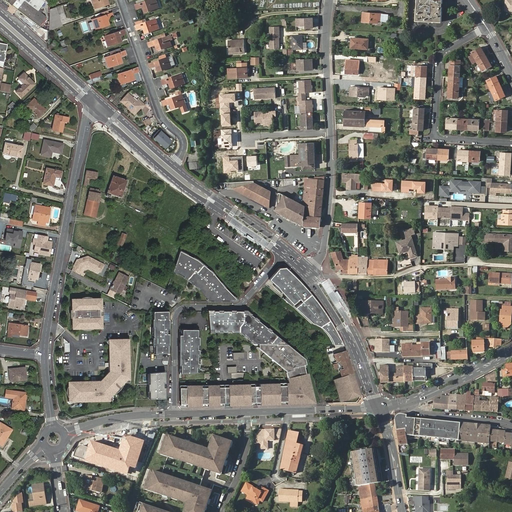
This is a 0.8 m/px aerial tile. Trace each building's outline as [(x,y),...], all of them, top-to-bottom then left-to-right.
[(43,10),(40,8),(38,10),(24,0),(5,0),(11,5),(17,9),(39,26),(46,17),(41,13),(43,10)] [(42,0),(24,0),(38,10),(40,8),(44,1),(42,0)] [(105,0),(106,3),(94,7),(95,8),(108,4),(107,0),(105,0)] [(156,0),(148,0),(135,5),(137,9),(143,7),(145,6),(146,10),(158,6),(156,0)] [(417,0),(417,10),(416,20),(442,22),(442,11),(442,0),(417,0)] [(48,31),(62,26),(56,7),(49,10),(48,31)] [(107,19),(113,17),(112,13),(109,14),(108,10),(100,13),(101,16),(92,20),(95,28),(107,24),(106,19),(107,19)] [(363,13),(363,21),(378,22),(378,20),(381,20),(382,14),(363,13)] [(313,27),(313,17),(296,18),(297,25),(306,25),(306,28),(313,27)] [(148,21),(136,26),(137,29),(143,27),(145,27),(146,31),(159,27),(156,18),(148,21)] [(107,24),(95,28),(95,29),(109,25),(107,19),(106,19),(107,24)] [(279,47),(279,38),(279,36),(280,36),(279,26),(270,27),(270,38),(270,49),(279,49),(279,47)] [(119,36),(126,34),(124,30),(104,36),(107,45),(119,41),(118,36),(119,36)] [(303,48),(302,35),(293,36),(294,49),(303,48)] [(121,41),(119,36),(118,36),(119,41),(107,45),(107,46),(121,41)] [(168,36),(148,42),(150,46),(156,44),(157,44),(159,48),(171,44),(168,36)] [(368,49),(369,39),(352,38),(352,47),(368,49)] [(229,40),(229,54),(245,52),(244,39),(229,40)] [(477,61),(487,56),(481,46),(472,51),(474,55),(471,57),(474,63),(477,61)] [(120,57),(126,55),(125,51),(120,52),(111,55),(105,57),(108,66),(120,62),(119,57),(120,57)] [(161,59),(149,63),(150,68),(157,65),(158,65),(159,69),(171,65),(169,58),(169,57),(167,57),(166,53),(160,55),(161,59)] [(492,65),(487,56),(477,61),(483,70),(492,65)] [(120,62),(108,66),(108,68),(122,62),(120,57),(119,57),(120,62)] [(313,69),(312,59),(298,60),(298,70),(313,69)] [(358,74),(359,61),(347,60),(346,73),(358,74)] [(450,76),(460,76),(460,66),(460,61),(452,60),(451,65),(450,76)] [(246,68),(247,68),(247,63),(238,64),(238,68),(229,68),(230,78),(239,77),(239,76),(246,75),(246,68)] [(416,77),(426,77),(427,66),(417,66),(416,77)] [(132,74),(139,72),(137,68),(117,74),(120,83),(133,79),(131,74),(132,74)] [(248,77),(247,68),(246,68),(246,75),(239,76),(239,77),(248,77)] [(90,75),(92,79),(102,75),(101,71),(90,75)] [(21,97),(35,84),(24,73),(18,78),(24,84),(16,92),(21,97)] [(182,73),(161,80),(163,84),(169,82),(170,82),(172,86),(185,82),(182,75),(182,73)] [(135,80),(132,74),(131,74),(133,79),(120,83),(121,85),(135,80)] [(463,83),(463,77),(460,76),(450,76),(450,86),(459,87),(460,83),(463,83)] [(492,90),(501,86),(497,76),(487,80),(492,90)] [(426,88),(426,77),(416,77),(416,87),(426,88)] [(312,80),(299,80),(300,94),(298,94),(299,101),(300,101),(301,113),(313,113),(313,100),(306,101),(306,93),(312,93),(312,80)] [(0,91),(9,93),(10,85),(2,84),(0,91)] [(459,98),(459,87),(450,86),(449,97),(459,98)] [(505,96),(501,86),(492,90),(496,100),(505,96)] [(274,87),(253,88),(253,99),(274,98),(274,87)] [(369,94),(369,88),(351,87),(351,95),(366,96),(366,94),(369,94)] [(396,88),(378,87),(377,99),(395,100),(396,88)] [(425,98),(426,88),(416,87),(415,98),(425,98)] [(129,105),(128,106),(135,112),(140,106),(142,108),(145,105),(139,98),(137,100),(128,92),(121,100),(124,103),(126,103),(129,105)] [(183,95),(162,101),(163,105),(170,103),(171,103),(173,107),(181,104),(182,105),(180,106),(182,110),(187,108),(183,95)] [(27,106),(38,117),(45,109),(34,99),(27,106)] [(371,108),(371,106),(366,106),(366,112),(365,119),(371,119),(380,119),(380,114),(371,114),(371,108)] [(414,118),(424,119),(425,109),(415,108),(414,118)] [(346,110),(345,118),(365,119),(366,112),(346,110)] [(497,120),(507,121),(508,111),(498,110),(497,120)] [(274,111),(254,112),(254,122),(263,121),(264,125),(267,124),(267,125),(272,125),(271,115),(274,115),(274,111)] [(314,129),(313,113),(301,113),(296,114),(297,130),(314,129)] [(52,130),(62,132),(64,121),(67,122),(68,117),(55,114),(52,130)] [(143,120),(146,125),(152,122),(149,117),(143,120)] [(371,126),(370,132),(381,133),(382,126),(382,121),(371,120),(371,119),(365,119),(345,118),(345,124),(365,126),(365,125),(371,126)] [(423,130),(424,119),(414,118),(413,129),(411,129),(411,134),(412,134),(418,135),(419,129),(423,130)] [(457,128),(458,118),(448,118),(447,128),(457,128)] [(468,119),(458,118),(457,128),(467,129),(468,119)] [(479,120),(468,119),(467,129),(479,130),(479,120)] [(507,131),(507,121),(497,120),(497,131),(507,131)] [(28,128),(31,133),(37,127),(33,123),(28,128)] [(171,141),(165,135),(159,129),(155,134),(161,139),(168,145),(171,141)] [(31,133),(24,131),(23,139),(30,140),(30,138),(31,133)] [(61,153),(63,144),(44,140),(41,154),(51,156),(52,151),(61,153)] [(351,143),(350,143),(350,158),(351,158),(351,161),(358,161),(358,158),(359,157),(358,143),(357,143),(357,140),(350,140),(351,143)] [(302,166),(315,165),(316,165),(314,142),(301,143),(301,155),(299,155),(286,156),(286,166),(302,166)] [(22,158),(24,146),(5,143),(3,154),(22,158)] [(438,159),(438,149),(428,148),(427,158),(438,159)] [(449,149),(438,149),(438,159),(449,160),(449,149)] [(469,161),(470,151),(459,150),(458,160),(469,161)] [(480,151),(470,151),(469,161),(480,161),(480,151)] [(501,163),(511,164),(511,153),(502,153),(501,163)] [(510,175),(511,164),(501,163),(500,174),(510,175)] [(52,185),(53,182),(55,176),(60,177),(61,172),(47,169),(44,179),(44,183),(52,185)] [(89,184),(90,178),(96,179),(97,172),(87,170),(84,184),(84,185),(86,185),(86,184),(89,184)] [(347,188),(356,189),(356,182),(360,182),(361,175),(344,174),(343,181),(348,181),(347,188)] [(121,197),(127,180),(113,175),(106,195),(110,197),(111,194),(121,197)] [(304,187),(303,205),(306,207),(307,201),(308,187),(309,178),(325,180),(325,177),(311,178),(309,178),(305,178),(304,187)] [(300,205),(298,222),(304,225),(320,227),(321,217),(322,217),(325,180),(309,178),(308,187),(307,201),(306,207),(303,205),(280,193),(279,200),(300,205)] [(393,179),(385,179),(385,183),(373,182),(373,191),(393,192),(393,179)] [(426,193),(426,181),(402,180),(402,192),(409,192),(409,189),(418,189),(418,193),(426,193)] [(254,181),(228,182),(228,189),(232,189),(270,209),(271,192),(254,183),(254,181)] [(480,192),(481,183),(470,182),(470,183),(462,183),(462,181),(451,181),(451,187),(446,187),(445,196),(449,196),(449,190),(461,191),(461,190),(469,190),(469,192),(480,192)] [(496,194),(496,192),(511,193),(511,185),(492,183),(491,194),(496,194)] [(84,214),(95,216),(101,190),(90,188),(84,214)] [(278,211),(298,222),(300,205),(279,200),(278,211)] [(371,218),(372,203),(361,203),(360,217),(371,218)] [(35,205),(32,220),(39,221),(38,225),(45,226),(46,222),(48,223),(50,208),(35,205)] [(443,212),(439,212),(439,208),(427,208),(427,217),(450,218),(450,216),(462,216),(462,220),(469,220),(470,215),(462,214),(463,208),(451,207),(450,211),(448,210),(448,209),(443,209),(443,212)] [(511,210),(504,210),(504,214),(502,214),(502,220),(499,220),(498,225),(511,225),(511,210)] [(19,247),(22,231),(18,230),(18,231),(14,231),(14,230),(7,228),(5,240),(15,243),(15,246),(19,247)] [(397,242),(400,253),(409,250),(411,257),(417,256),(409,232),(405,233),(407,239),(397,242)] [(454,248),(454,244),(437,244),(438,233),(434,233),(434,247),(454,248)] [(438,233),(437,244),(454,244),(457,245),(458,234),(438,233)] [(49,256),(51,243),(49,242),(48,244),(46,243),(47,236),(38,234),(37,240),(33,239),(32,244),(35,245),(34,252),(39,252),(38,254),(49,256)] [(495,241),(495,242),(504,243),(504,250),(511,249),(511,235),(486,234),(486,241),(495,241)] [(120,237),(118,242),(116,246),(121,249),(125,239),(120,237)] [(196,286),(202,263),(187,254),(180,251),(173,272),(188,280),(196,286)] [(331,253),(338,270),(341,269),(341,274),(349,274),(349,259),(344,259),(340,251),(331,253)] [(358,253),(358,257),(359,257),(359,259),(358,274),(367,274),(368,259),(368,256),(368,253),(358,253)] [(72,271),(80,274),(84,267),(90,266),(97,270),(101,262),(89,256),(79,259),(77,263),(75,264),(73,267),(74,267),(72,271)] [(349,274),(358,274),(359,259),(353,259),(353,257),(350,257),(350,259),(349,259),(349,274)] [(368,259),(367,274),(387,274),(388,260),(378,259),(378,257),(373,257),(373,259),(368,259)] [(27,259),(21,285),(26,286),(27,281),(34,283),(35,279),(37,279),(40,264),(31,262),(31,260),(27,259)] [(237,300),(222,284),(212,272),(202,264),(202,263),(196,286),(207,299),(207,300),(208,301),(236,301),(237,300)] [(317,303),(313,297),(309,292),(300,282),(290,273),(285,268),(278,268),(268,280),(277,288),(286,296),(283,299),(301,314),(311,323),(314,324),(315,325),(319,327),(320,327),(322,329),(324,331),(325,332),(328,335),(329,337),(331,341),(332,344),(333,346),(343,345),(336,333),(333,327),(325,314),(322,309),(317,303)] [(117,282),(113,290),(122,295),(131,278),(120,272),(115,281),(117,282)] [(511,284),(511,275),(511,274),(485,273),(484,282),(511,284)] [(448,278),(448,280),(437,280),(437,290),(455,289),(455,278),(448,278)] [(415,291),(415,282),(404,283),(405,292),(415,291)] [(25,297),(35,299),(37,293),(10,288),(7,307),(20,309),(21,306),(23,306),(24,299),(25,297)] [(100,298),(71,299),(72,328),(101,327),(100,298)] [(364,313),(379,313),(379,306),(383,306),(383,301),(364,302),(364,313)] [(481,312),(481,301),(472,301),(471,319),(485,320),(485,312),(483,312),(481,312)] [(509,316),(511,316),(511,311),(511,306),(502,306),(502,310),(501,309),(500,324),(509,324),(509,316)] [(421,323),(427,323),(431,324),(431,309),(421,309),(421,317),(417,317),(416,324),(421,325),(421,323)] [(447,318),(447,321),(446,321),(446,329),(458,330),(458,311),(448,310),(448,315),(447,316),(447,318)] [(169,353),(169,319),(169,317),(169,316),(169,311),(153,311),(153,319),(153,327),(153,338),(153,340),(150,340),(149,353),(169,353)] [(247,311),(208,311),(209,332),(238,332),(252,342),(258,343),(286,344),(247,311)] [(401,327),(401,332),(409,332),(410,327),(408,327),(408,312),(402,312),(396,311),(395,322),(394,322),(394,327),(401,327)] [(11,337),(11,334),(27,336),(28,326),(9,323),(8,330),(8,333),(7,337),(11,337)] [(199,373),(199,330),(179,330),(179,375),(196,373),(199,373)] [(127,339),(110,340),(111,370),(99,381),(67,382),(68,401),(109,398),(126,379),(129,379),(127,339)] [(389,339),(376,339),(376,352),(389,352),(389,339)] [(473,342),(473,351),(485,350),(485,342),(473,342)] [(215,384),(180,385),(180,407),(228,405),(315,403),(308,371),(306,372),(304,364),(306,364),(305,358),(286,344),(258,343),(258,346),(286,369),(288,382),(228,384),(215,384)] [(412,354),(412,356),(430,355),(430,343),(422,343),(422,345),(412,346),(412,344),(403,344),(403,354),(412,354)] [(341,376),(352,372),(353,372),(345,351),(334,354),(337,363),(333,364),(335,370),(339,368),(341,376)] [(467,359),(467,351),(447,352),(448,358),(452,358),(452,359),(467,359)] [(511,364),(506,365),(506,369),(502,370),(503,377),(511,375),(511,364)] [(381,383),(390,382),(389,374),(389,365),(380,366),(381,383)] [(389,374),(390,382),(421,381),(421,380),(421,376),(421,367),(396,366),(396,373),(389,374)] [(24,368),(9,369),(10,381),(26,380),(24,368)] [(360,396),(352,372),(341,376),(342,376),(349,399),(360,396)] [(342,376),(335,378),(334,378),(341,401),(349,399),(342,376)] [(490,393),(494,393),(495,384),(483,383),(483,390),(490,391),(490,393)] [(142,387),(143,400),(158,398),(156,385),(142,387)] [(12,408),(24,410),(26,393),(14,391),(12,408)] [(449,409),(473,411),(474,396),(450,394),(450,396),(449,409)] [(433,408),(449,409),(450,396),(442,395),(441,399),(433,399),(433,408)] [(474,396),(473,411),(498,412),(499,399),(499,398),(491,397),(490,402),(479,401),(480,396),(474,396)] [(452,439),(454,422),(407,417),(408,421),(408,429),(406,429),(406,433),(406,435),(430,437),(429,441),(449,443),(449,439),(452,439)] [(408,429),(408,421),(397,422),(398,430),(406,429),(408,429)] [(6,437),(7,438),(12,430),(0,423),(0,422),(0,442),(1,443),(6,437)] [(490,430),(491,426),(484,425),(484,427),(471,425),(471,424),(454,422),(452,439),(489,443),(489,441),(490,430)] [(265,431),(257,431),(253,443),(253,444),(260,444),(262,444),(262,446),(267,446),(268,445),(268,441),(275,440),(275,441),(279,441),(282,429),(265,429),(265,431)] [(406,429),(398,430),(400,445),(407,443),(406,435),(406,433),(406,429)] [(511,448),(511,434),(505,434),(505,432),(490,430),(489,441),(504,443),(504,444),(511,445),(511,448)] [(281,469),(296,473),(303,446),(297,444),(299,434),(289,431),(281,469)] [(209,451),(163,434),(157,452),(168,456),(205,470),(206,470),(221,475),(232,443),(214,437),(209,451)] [(142,450),(143,446),(146,440),(138,436),(130,452),(131,452),(137,455),(139,456),(142,450)] [(111,443),(108,455),(118,457),(121,444),(117,443),(116,445),(113,444),(111,443)] [(81,446),(79,450),(78,449),(73,455),(81,460),(84,455),(94,455),(93,447),(89,447),(89,446),(81,446)] [(375,484),(380,483),(374,449),(353,452),(357,477),(352,478),(354,487),(358,487),(375,484)] [(455,450),(441,450),(441,459),(455,459),(455,465),(468,465),(468,454),(455,454),(455,450)] [(161,474),(199,487),(206,470),(205,470),(168,456),(161,474)] [(199,487),(161,474),(147,469),(141,487),(187,503),(183,511),(203,511),(211,492),(199,487)] [(430,469),(420,469),(420,484),(430,485),(430,469)] [(90,481),(88,489),(101,492),(104,480),(87,476),(86,480),(90,481)] [(460,490),(460,477),(453,477),(448,477),(448,490),(460,490)] [(256,497),(260,499),(263,500),(269,489),(263,486),(261,490),(254,486),(254,485),(247,481),(242,490),(248,494),(246,497),(253,501),(256,497)] [(30,506),(46,504),(44,484),(33,486),(35,501),(30,501),(30,506)] [(377,497),(375,484),(358,487),(361,500),(377,497)] [(292,490),(292,489),(281,488),(280,500),(299,502),(299,501),(303,502),(304,491),(300,491),(300,490),(295,489),(294,491),(292,490)] [(363,509),(378,506),(377,497),(361,500),(363,509)] [(429,511),(430,505),(426,505),(426,501),(429,501),(429,497),(414,497),(414,500),(417,500),(416,509),(417,509),(417,511),(429,511)] [(81,509),(80,511),(97,511),(99,506),(80,500),(78,508),(81,509)] [(165,511),(137,502),(133,511),(165,511)]
